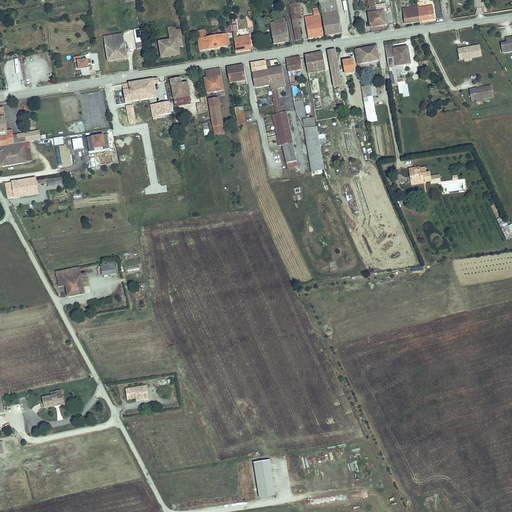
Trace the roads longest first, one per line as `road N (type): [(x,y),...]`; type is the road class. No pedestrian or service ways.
road 1 (tertiary): [(511,16),(0,96)]
road 2 (unclassified): [(0,194),(166,511)]
